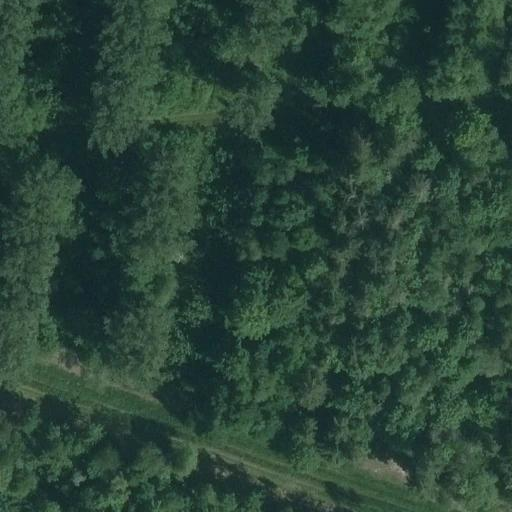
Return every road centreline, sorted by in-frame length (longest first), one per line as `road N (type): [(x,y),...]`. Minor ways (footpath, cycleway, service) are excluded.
road 1 (track): [(511,95),(0,136)]
road 2 (track): [(453,511),(0,354)]
road 3 (track): [(370,511),(0,383)]
